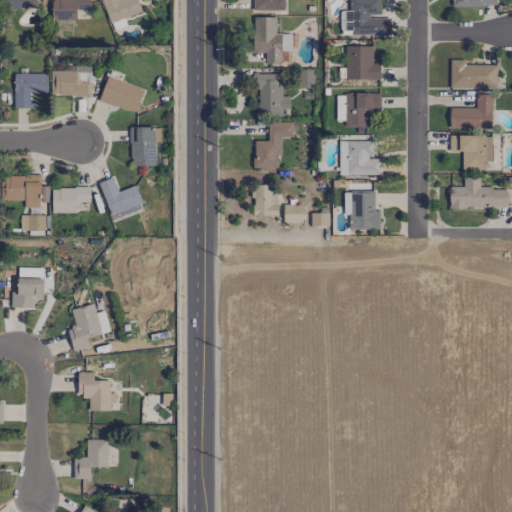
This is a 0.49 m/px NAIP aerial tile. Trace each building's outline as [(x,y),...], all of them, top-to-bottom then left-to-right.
[(0,0),(0,8),(30,9),(30,0),(0,0)] [(89,0),(51,0),(51,19),(76,20),(76,10),(89,10),(89,0)] [(101,0),(111,31),(126,26),(123,18),(141,12),(136,0),(101,0)] [(251,0),(252,11),(284,10),(283,0),(251,0)] [(389,17),(379,17),(379,0),(348,0),(348,11),(341,11),(341,30),(350,30),(350,35),(389,35),(389,17)] [(275,17),(250,17),(250,62),(289,62),(290,51),(280,51),(281,33),(275,33),(275,17)] [(371,46),(344,46),(345,80),(379,80),(379,63),(372,63),(371,46)] [(495,88),(496,66),(464,65),(464,60),(449,60),(449,88),(495,88)] [(90,95),(90,70),(50,71),(51,96),(90,95)] [(46,93),(47,74),(14,73),(13,108),(35,109),(35,103),(29,103),(29,93),(46,93)] [(288,115),(289,96),(281,96),(281,74),(256,73),(255,114),(288,115)] [(143,90),(106,77),(98,100),(134,113),(143,90)] [(344,128),(367,127),(366,110),(379,110),(379,93),(342,94),(342,114),(343,114),(344,128)] [(449,108),(448,127),(491,128),(491,95),(475,95),(475,108),(449,108)] [(268,123),(293,122),(293,138),(280,138),(281,155),(277,156),(278,169),(252,169),(252,158),(254,158),(254,142),(268,141),(268,123)] [(128,128),(153,128),(154,165),(131,166),(131,158),(129,158),(128,128)] [(491,162),(492,136),(449,135),(448,152),(462,152),(461,169),(484,169),(484,162),(491,162)] [(338,141),(372,141),(372,154),(366,154),(367,158),(380,158),(380,175),(338,175),(338,141)] [(0,200),(23,201),(23,207),(39,208),(40,176),(0,175),(0,179),(0,200)] [(134,185),(117,191),(112,177),(98,182),(113,222),(144,210),(134,185)] [(448,187),(448,209),(506,207),(505,188),(479,188),(479,177),(462,178),(463,187),(448,187)] [(346,184),(346,192),(342,192),(342,216),(347,216),(347,230),(379,229),(379,210),(373,210),(373,190),(372,190),(371,183),(346,184)] [(277,216),(277,194),(270,194),(270,185),(253,185),(253,216),(277,216)] [(51,212),(76,213),(76,202),(89,202),(89,187),(51,187),(51,212)] [(302,222),(301,204),(282,205),(283,223),(302,222)] [(43,231),(43,215),(20,214),(19,230),(43,231)] [(311,214),(311,225),(327,226),(327,214),(311,214)] [(16,292),(10,292),(10,308),(33,308),(33,300),(41,300),(42,268),(17,267),(16,292)] [(103,311),(95,313),(93,304),(70,310),(74,326),(66,328),(72,351),(88,347),(85,338),(109,332),(103,311)] [(109,381),(92,380),(93,372),(77,372),(77,396),(88,397),(87,410),(109,411),(109,403),(114,403),(115,392),(108,392),(109,381)] [(106,440),(85,439),(85,458),(73,458),(72,479),(89,479),(89,467),(106,467),(106,440)]
